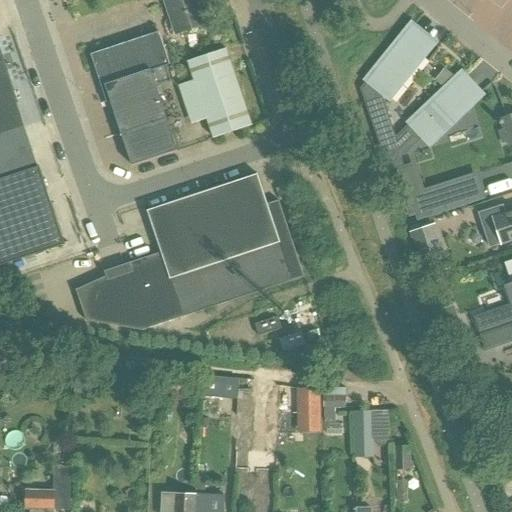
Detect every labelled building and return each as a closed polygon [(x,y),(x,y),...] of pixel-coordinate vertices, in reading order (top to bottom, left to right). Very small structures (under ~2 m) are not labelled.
[(208,24),(199,0),(165,0),(167,7),(172,5),(181,33),(208,24)] [(367,88),(388,154),(396,151),(420,128),(414,121),(399,134),(384,92),(386,90),(391,95),(434,45),(415,29),(367,88)] [(177,151),(156,87),(173,82),(168,66),(170,65),(159,32),(90,55),(106,103),(110,102),(131,166),(177,151)] [(213,139),(251,126),(226,49),(188,62),(213,139)] [(0,265),(65,244),(39,167),(37,167),(0,54),(0,265)] [(455,76),(444,68),(435,79),(444,86),(454,77),(455,76)] [(414,121),(420,128),(396,151),(388,154),(409,217),(415,216),(417,221),(486,199),(477,172),(424,189),(415,162),(408,165),(404,152),(424,132),(430,139),(478,93),(462,76),(414,121)] [(508,147),(511,145),(511,114),(498,119),(502,130),(497,131),(502,145),(507,143),(508,147)] [(267,205),(257,175),(147,211),(161,253),(130,263),(131,265),(76,290),(87,321),(142,331),(304,277),(279,201),(267,205)] [(482,223),(490,248),(511,240),(511,211),(492,218),(493,219),(482,223)] [(441,245),(418,253),(426,276),(449,268),(441,245)] [(511,263),(510,264),(511,268),(511,280),(504,283),(510,302),(477,313),(481,326),(511,315),(511,263)] [(259,337),(281,329),(277,317),(255,324),(259,337)] [(457,319),(443,324),(448,337),(461,332),(457,319)] [(511,319),(482,329),(486,342),(511,334),(511,319)] [(309,343),(319,340),(316,330),(306,333),(309,343)] [(283,352),(305,345),(301,332),(278,339),(283,352)] [(472,352),(457,357),(461,371),(477,366),(472,352)] [(237,400),(238,378),(204,375),(202,397),(237,400)] [(297,416),(320,416),(319,388),(297,389),(297,416)] [(96,389),(87,389),(87,399),(96,399),(96,389)] [(255,415),(256,403),(251,403),(252,391),(238,390),(238,404),(243,404),(242,415),(255,415)] [(346,408),(346,396),(338,396),(338,392),(323,392),(323,408),(324,408),(324,422),(335,422),(334,408),(346,408)] [(60,404),(70,404),(70,395),(60,395),(60,404)] [(389,444),(388,411),(354,411),(355,458),(374,458),(373,440),(379,444),(389,444)] [(395,471),(411,470),(411,446),(394,446),(395,471)] [(70,510),(71,468),(54,467),(53,490),(25,489),(25,510),(29,510),(28,511),(47,511),(48,511),(54,511),(54,510),(70,510)] [(196,495),(205,496),(206,479),(197,479),(196,494),(196,495)] [(195,511),(196,495),(196,494),(164,493),(163,511),(195,511)] [(223,511),(224,497),(205,496),(196,495),(195,511),(223,511)]
